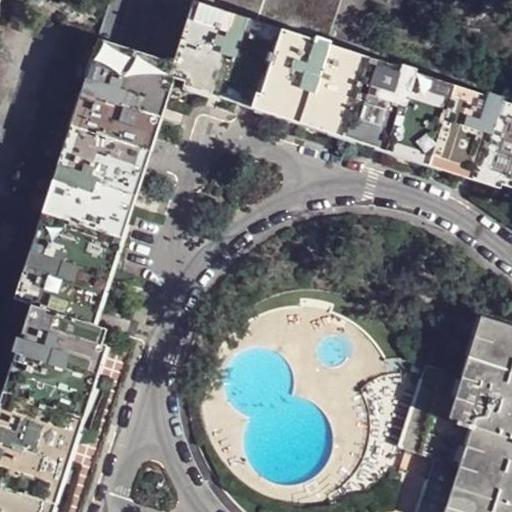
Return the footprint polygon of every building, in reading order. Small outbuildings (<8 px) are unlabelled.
[(316,37),(330,41),(342,0),(111,0),(99,39),(173,64),(194,1),(281,30),(315,40),(316,37)] [(315,40),(281,30),(194,1),(173,64),(170,76),(174,77),(185,81),(184,86),(251,107),(403,157),(432,164),(460,175),(462,177),(499,188),(500,184),(511,187),(511,105),(502,102),(503,98),(488,92),(487,96),(415,73),(416,69),(401,64),(401,68),(330,45),(330,41),(316,37),(315,40)] [(0,197),(43,211),(99,39),(0,7),(0,197)] [(173,64),(99,39),(43,211),(15,298),(31,305),(94,323),(174,77),(170,76),(173,64)] [(403,157),(462,177),(460,175),(432,164),(403,157)] [(0,511),(51,511),(106,345),(101,343),(106,329),(94,323),(31,305),(20,338),(17,336),(12,351),(16,352),(0,400),(0,511)] [(472,425),(511,437),(511,326),(482,316),(463,377),(450,418),(472,425)] [(450,418),(463,377),(427,365),(400,446),(433,458),(459,467),(472,425),(450,418)] [(511,511),(511,437),(472,425),(459,467),(445,511),(511,511)] [(445,511),(459,467),(433,458),(417,511),(445,511)]
